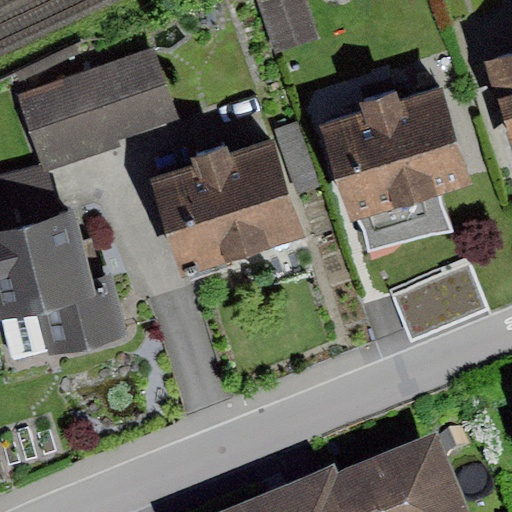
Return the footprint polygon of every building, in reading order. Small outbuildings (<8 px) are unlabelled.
[(258,0),(277,55),(320,41),(307,0),(258,0)] [(154,53),(23,99),(48,172),(120,147),(118,141),(178,120),(154,53)] [(511,68),(492,75),(511,133),(511,68)] [(358,120),(318,133),(349,232),(363,228),(371,254),(446,230),(436,197),(468,187),(438,94),(403,105),(399,92),(354,107),(358,120)] [(197,176),(157,190),(188,278),(301,239),(271,150),(234,163),(230,153),(193,166),(197,176)] [(78,215),(0,233),(0,327),(43,318),(52,355),(127,337),(112,277),(94,281),(78,215)] [(471,267),(394,297),(412,342),(489,312),(471,267)] [(313,507),(300,511),(453,511),(438,472),(338,511),(333,499),(313,507)]
